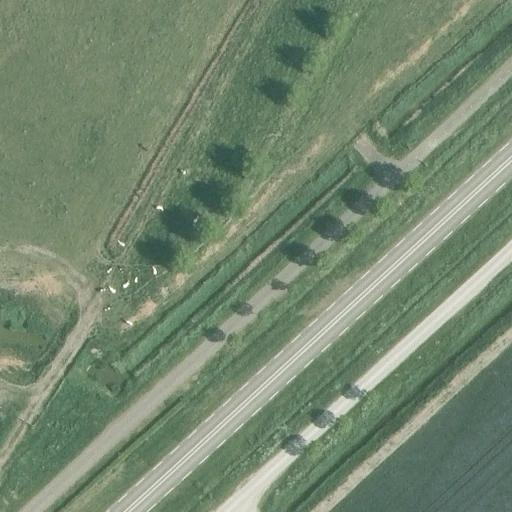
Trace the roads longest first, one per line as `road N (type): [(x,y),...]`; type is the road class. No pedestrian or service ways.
road 1 (track): [(0,455),(261,0)]
road 2 (secondary): [(138,511),(511,166)]
road 3 (unclassified): [(35,511),(396,177)]
road 4 (unclassified): [(225,511),(511,249)]
